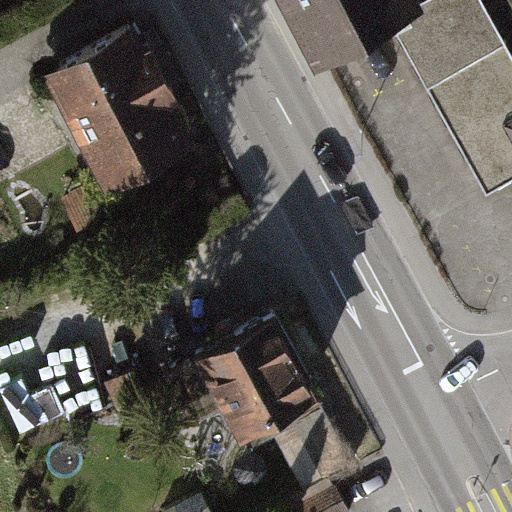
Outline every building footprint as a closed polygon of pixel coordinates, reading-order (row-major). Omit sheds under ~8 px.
[(427,0),(284,0),(319,63),(429,3),(427,0)] [(434,0),(438,5),(397,27),(485,188),(511,173),(511,143),(498,118),(509,112),(491,79),(511,67),(511,52),(483,0),(434,0)] [(133,17),(41,65),(102,182),(197,132),(179,98),(185,95),(152,32),(143,37),(133,17)] [(511,76),(500,84),(511,106),(511,76)] [(282,314),(202,356),(204,360),(173,377),(198,425),(229,409),(242,434),(323,391),(282,314)] [(131,363),(102,378),(115,401),(144,386),(131,363)] [(335,481),(277,511),(344,511),(350,509),(335,481)]
